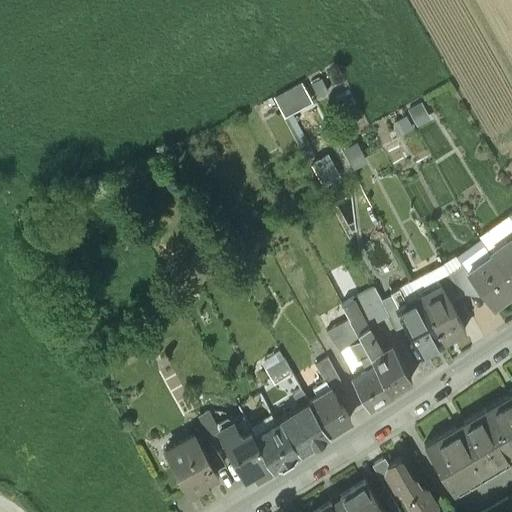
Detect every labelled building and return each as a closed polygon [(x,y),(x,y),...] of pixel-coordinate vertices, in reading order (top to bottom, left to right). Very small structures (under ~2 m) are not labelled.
[(321,76),(311,81),(318,95),(328,90),(321,76)] [(301,79),(273,94),(284,113),(311,98),(301,79)] [(421,101),(408,108),(416,125),(430,118),(421,101)] [(297,108),(288,112),(294,128),(303,124),(297,108)] [(406,114),(394,120),(401,133),(413,127),(406,114)] [(356,141),(343,148),(353,167),(365,160),(356,141)] [(324,180),(341,172),(330,149),(314,157),(324,180)] [(490,252),(511,235),(511,220),(509,215),(479,236),(490,252)] [(511,235),(490,252),(511,282),(511,235)] [(483,264),(493,256),(490,252),(479,238),(443,262),(448,271),(461,262),(468,270),(480,261),(483,264)] [(511,289),(511,282),(493,256),(483,264),(480,261),(468,270),(467,271),(475,282),(491,304),(511,289)] [(419,296),(440,285),(437,278),(448,272),(448,271),(443,262),(409,279),(411,282),(418,294),(419,296)] [(461,262),(448,271),(448,272),(459,293),(460,293),(475,282),(467,271),(468,270),(461,262)] [(459,293),(448,272),(437,278),(440,285),(442,284),(449,298),(459,293)] [(418,294),(411,282),(393,292),(399,304),(418,294)] [(419,296),(442,340),(465,328),(449,298),(442,284),(440,285),(419,296)] [(387,313),(379,299),(373,286),(341,303),(348,315),(356,330),(368,323),(387,313)] [(399,304),(393,292),(379,299),(387,313),(395,327),(406,321),(398,305),(399,304)] [(419,296),(418,294),(399,304),(398,305),(406,321),(422,351),(442,340),(419,296)] [(356,330),(348,315),(327,327),(339,348),(360,337),(356,330)] [(380,352),(381,347),(368,323),(356,330),(360,337),(390,391),(412,379),(393,345),(380,352)] [(368,403),(390,391),(360,337),(339,348),(351,372),(368,403)] [(326,379),(331,387),(341,380),(327,355),(315,363),(326,379)] [(273,382),(292,371),(283,356),(265,368),(273,382)] [(319,392),(307,399),(327,431),(350,417),(331,387),(326,379),(315,386),(319,392)] [(298,406),(307,399),(301,390),(292,396),(298,406)] [(511,393),(488,407),(511,449),(511,393)] [(298,406),(279,418),(299,450),(327,431),(307,399),(298,406)] [(511,449),(488,407),(425,443),(450,487),(511,450),(511,449)] [(226,442),(218,428),(219,427),(209,410),(198,416),(206,431),(215,448),(226,442)] [(248,425),(253,433),(275,420),(270,411),(248,425)] [(248,425),(242,414),(219,427),(218,428),(226,442),(244,475),(253,470),(256,475),(271,467),(253,433),(248,425)] [(253,433),(271,467),(299,450),(279,418),(275,420),(253,433)] [(223,463),(215,448),(206,431),(195,437),(213,469),(223,463)] [(192,432),(164,447),(187,488),(192,489),(202,484),(204,478),(215,472),(213,469),(195,437),(192,432)] [(384,483),(388,489),(395,485),(386,471),(388,462),(385,456),(372,464),(384,483)] [(405,459),(397,457),(388,462),(386,471),(395,485),(395,486),(400,486),(405,494),(403,500),(410,511),(426,511),(433,508),(435,502),(426,487),(421,486),(419,485),(414,476),(414,475),(405,459)] [(387,511),(373,490),(366,478),(312,511),(387,511)] [(373,490),(387,511),(392,511),(399,508),(388,489),(384,483),(373,490)] [(511,511),(511,494),(482,511),(511,511)]
